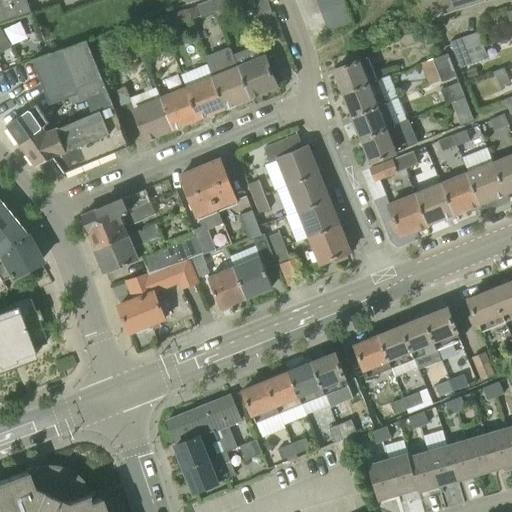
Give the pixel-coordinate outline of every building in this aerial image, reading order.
[(0,0),(0,21),(31,11),(27,0),(0,0)] [(216,10),(213,0),(199,5),(203,15),(216,10)] [(212,0),(213,0),(216,10),(242,0),(254,0),(261,17),(272,13),(267,0),(212,0)] [(320,0),(317,2),(321,13),(346,3),(344,0),(320,0)] [(419,0),(426,20),(488,0),(419,0)] [(346,3),(321,13),(325,24),(350,14),(346,3)] [(164,29),(177,25),(174,14),(160,19),(164,29)] [(350,14),(325,24),(330,35),(354,25),(350,14)] [(164,29),(160,19),(145,24),(149,35),(164,29)] [(464,36),(474,63),(489,58),(479,31),(464,36)] [(474,63),(464,36),(451,41),(461,68),(474,63)] [(93,114),(114,106),(87,39),(34,61),(51,104),(78,93),(81,101),(87,98),(93,114)] [(233,55),(251,97),(278,86),(260,44),(233,55)] [(251,97),(233,55),(231,50),(207,60),(213,76),(226,107),(251,97)] [(457,75),(449,54),(422,64),(430,85),(457,75)] [(345,93),(377,80),(367,56),(335,69),(345,93)] [(511,81),(505,67),(494,72),(500,86),(511,81)] [(354,115),(386,102),(399,97),(391,74),(377,80),(345,93),(354,115)] [(226,107),(213,76),(186,88),(198,118),(226,107)] [(466,96),(460,82),(442,89),(447,103),(466,96)] [(116,91),(122,106),(132,102),(126,87),(116,91)] [(198,118),(186,88),(160,98),(173,129),(198,118)] [(452,103),(454,108),(467,103),(465,97),(452,103)] [(173,129),(160,98),(134,109),(147,140),(173,129)] [(386,102),(354,115),(363,137),(395,125),(386,102)] [(21,142),(44,126),(49,123),(37,105),(9,124),(21,142)] [(114,106),(93,114),(48,132),(44,126),(21,142),(38,166),(54,157),(65,173),(130,147),(114,106)] [(506,114),(490,121),(494,131),(511,125),(506,114)] [(363,137),(372,161),(416,143),(407,120),(395,125),(363,137)] [(453,135),(457,146),(472,141),(467,130),(453,135)] [(457,146),(453,135),(440,141),(444,151),(457,146)] [(290,185),(319,173),(308,146),(304,147),(303,144),(293,148),(289,138),(266,147),(271,161),(279,158),(290,185)] [(490,146),(467,154),(470,163),(493,155),(490,146)] [(403,155),(408,168),(419,164),(414,151),(403,155)] [(408,168),(403,155),(371,168),(376,181),(408,168)] [(511,155),(494,162),(506,192),(511,190),(511,155)] [(200,166),(217,209),(237,201),(220,158),(200,166)] [(468,173),(480,203),(506,192),(494,162),(468,173)] [(194,230),(196,237),(203,254),(217,249),(209,230),(223,224),(217,209),(200,166),(181,174),(198,217),(200,216),(204,226),(194,230)] [(300,211),(330,199),(319,173),(290,185),(300,211)] [(442,183),(454,213),(480,203),(468,173),(442,183)] [(255,199),(265,195),(260,182),(250,186),(255,199)] [(442,183),(416,194),(428,224),(454,213),(442,183)] [(89,230),(105,223),(104,221),(152,201),(147,189),(83,215),(89,230)] [(428,224),(416,194),(390,205),(396,220),(392,221),(396,231),(400,230),(402,235),(428,224)] [(265,195),(255,199),(260,211),(270,207),(265,195)] [(340,225),(330,199),(300,211),(311,237),(340,225)] [(0,201),(0,251),(25,232),(25,231),(24,231),(1,202),(0,201)] [(96,247),(128,234),(125,226),(157,213),(152,201),(104,221),(105,223),(89,230),(96,247)] [(252,237),(265,232),(256,211),(243,216),(252,237)] [(156,223),(128,234),(96,247),(106,272),(138,259),(133,246),(161,235),(156,223)] [(340,225),(311,237),(322,263),(335,257),(337,261),(348,256),(346,253),(351,251),(340,225)] [(25,232),(0,251),(0,281),(7,278),(9,280),(42,261),(25,232)] [(235,267),(247,297),(273,286),(262,260),(274,255),(265,232),(252,237),(260,257),(235,267)] [(276,251),(286,247),(280,232),(270,236),(276,251)] [(189,260),(191,259),(203,254),(196,237),(146,257),(152,273),(174,265),(189,260)] [(286,247),(276,251),(290,285),(302,280),(293,259),(291,260),(286,247)] [(203,254),(191,259),(198,278),(211,273),(203,254)] [(174,265),(180,282),(183,288),(198,282),(189,260),(174,265)] [(174,265),(152,273),(127,281),(134,300),(155,292),(180,282),(174,265)] [(247,297),(235,267),(210,277),(222,307),(247,297)] [(511,280),(493,288),(506,321),(511,318),(511,280)] [(506,321),(493,288),(470,298),(483,330),(506,321)] [(155,292),(134,300),(120,306),(130,332),(165,318),(155,292)] [(0,369),(34,356),(31,348),(46,342),(38,320),(41,319),(37,309),(34,310),(29,297),(13,303),(16,310),(0,316),(0,369)] [(425,316),(439,348),(462,339),(448,306),(425,316)] [(439,348),(425,316),(402,325),(415,357),(419,368),(443,359),(439,348)] [(379,334),(392,367),(415,357),(402,325),(379,334)] [(392,367),(379,334),(356,344),(369,376),(392,367)] [(482,381),(496,375),(486,351),(472,357),(482,381)] [(313,361),(326,394),(349,384),(336,352),(313,361)] [(511,368),(511,355),(495,362),(499,373),(511,368)] [(290,371),(303,403),(326,394),(313,361),(290,371)] [(267,380),(280,412),(303,403),(290,371),(267,380)] [(450,381),(454,391),(469,386),(465,375),(450,381)] [(280,412),(267,380),(245,389),(258,421),(280,412)] [(441,396),(454,391),(450,381),(437,385),(441,396)] [(493,384),(497,396),(505,393),(501,381),(493,384)] [(497,396),(493,384),(485,387),(489,399),(497,396)] [(404,398),(408,409),(424,402),(419,392),(404,398)] [(168,420),(178,444),(197,437),(195,430),(212,424),(215,422),(226,418),(229,424),(242,419),(232,394),(168,420)] [(454,399),(459,411),(466,408),(461,396),(454,399)] [(408,409),(404,398),(397,401),(401,411),(408,409)] [(459,411),(454,399),(446,402),(451,414),(459,411)] [(417,414),(422,425),(430,422),(425,411),(417,414)] [(422,425),(417,414),(410,417),(414,428),(422,425)] [(226,418),(215,422),(218,429),(229,424),(226,418)] [(338,424),(344,438),(357,433),(352,419),(338,424)] [(197,437),(178,444),(176,445),(185,468),(217,455),(212,442),(218,439),(212,424),(195,430),(197,437)] [(344,438),(338,424),(330,427),(336,441),(344,438)] [(381,429),(385,440),(393,437),(389,426),(381,429)] [(486,434),(496,469),(511,463),(511,452),(505,428),(486,434)] [(377,443),(385,440),(381,429),(373,432),(377,443)] [(466,439),(477,474),(496,469),(486,434),(466,439)] [(52,456),(63,451),(57,436),(45,441),(52,456)] [(293,443),(298,454),(312,448),(307,437),(293,443)] [(250,442),(255,456),(263,453),(257,439),(250,442)] [(447,445),(457,480),(477,474),(466,439),(447,445)] [(248,459),(255,456),(250,442),(242,445),(248,459)] [(298,454),(293,443),(279,448),(284,460),(298,454)] [(428,451),(438,486),(457,480),(447,445),(428,451)] [(408,457),(417,488),(419,491),(438,486),(428,451),(408,457)] [(226,452),(217,455),(185,468),(195,491),(236,475),(226,452)] [(388,459),(398,494),(417,488),(408,457),(407,453),(388,459)] [(398,494),(388,459),(368,464),(379,499),(398,494)] [(56,511),(94,498),(91,491),(90,492),(89,490),(86,485),(85,483),(82,480),(80,478),(76,474),(73,472),(69,469),(66,468),(63,467),(56,465),(53,465),(49,465),(41,466),(37,467),(34,468),(35,471),(27,474),(26,470),(0,480),(0,511),(56,511)] [(104,511),(99,496),(94,498),(56,511),(104,511)]
